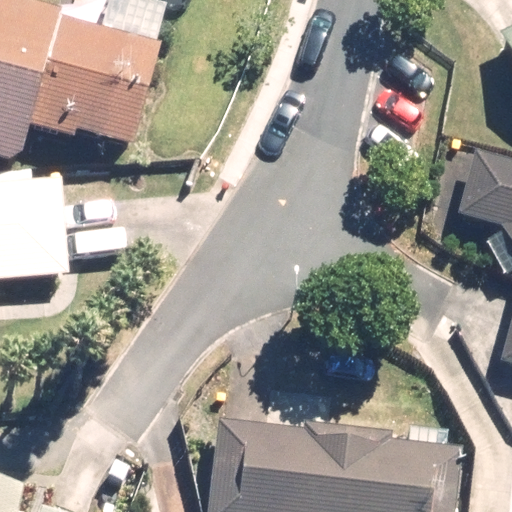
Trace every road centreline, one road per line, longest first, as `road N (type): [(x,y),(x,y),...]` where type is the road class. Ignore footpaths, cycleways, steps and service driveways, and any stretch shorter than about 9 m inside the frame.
road 1 (residential): [(259,219),(105,441)]
road 2 (residential): [(351,0),(333,75),(259,219)]
road 3 (residential): [(445,314),(259,219)]
